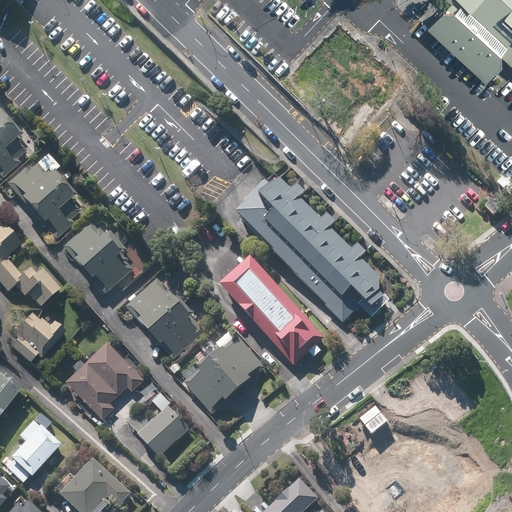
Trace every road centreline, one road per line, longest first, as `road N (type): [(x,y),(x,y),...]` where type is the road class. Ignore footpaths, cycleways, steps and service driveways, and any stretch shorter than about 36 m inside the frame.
road 1 (tertiary): [(154,0),(414,251)]
road 2 (tertiary): [(186,511),(278,427),(407,329)]
